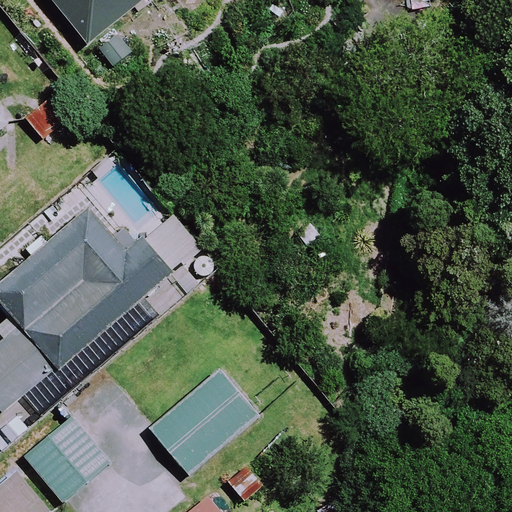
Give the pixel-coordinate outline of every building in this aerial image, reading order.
[(149,0),(49,0),(87,48),(149,0)] [(366,56),(342,27),(307,57),(331,86),(366,56)] [(50,93),(18,118),(41,147),(73,122),(50,93)] [(0,131),(9,124),(0,113),(0,131)] [(108,160),(79,128),(53,152),(81,184),(108,160)] [(158,329),(137,304),(54,370),(66,384),(126,336),(136,347),(158,329)] [(55,391),(40,370),(1,398),(17,419),(55,391)] [(257,421),(218,374),(150,430),(188,478),(257,421)] [(109,470),(70,422),(26,458),(66,506),(109,470)] [(0,511),(50,511),(13,472),(0,483),(0,511)] [(217,511),(205,497),(186,511),(217,511)]
